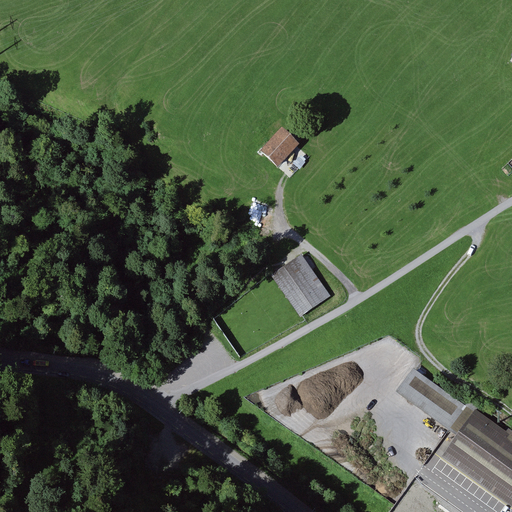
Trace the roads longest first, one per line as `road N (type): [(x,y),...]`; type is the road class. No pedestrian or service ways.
road 1 (residential): [(0,359),(94,373),(131,390),(294,511)]
road 2 (track): [(511,412),(450,375),(419,337),(424,315),(475,246),(474,225)]
road 3 (track): [(356,301),(281,220),(284,179)]
